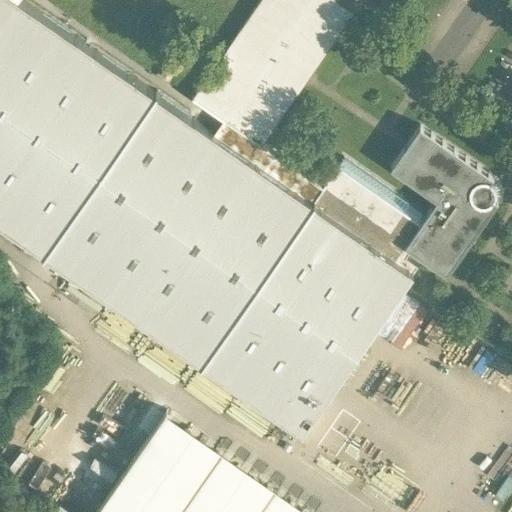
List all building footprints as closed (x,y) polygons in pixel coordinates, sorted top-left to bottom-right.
[(0,0),(0,223),(301,432),(412,272),(214,134),(20,0),(0,0)] [(259,0),(192,99),(223,120),(224,120),(260,145),(261,144),(360,0),(259,0)] [(425,215),(343,158),(337,165),(322,186),(261,144),(260,145),(224,120),(223,120),(214,134),(412,272),(417,265),(405,256),(410,249),(442,203),(436,199),(425,215)] [(493,176),(419,125),(390,167),(436,199),(442,203),(410,249),(446,274),(497,200),(493,198),(495,193),(495,188),(493,184),(491,180),(493,176)] [(311,511),(166,411),(95,511),(311,511)]
